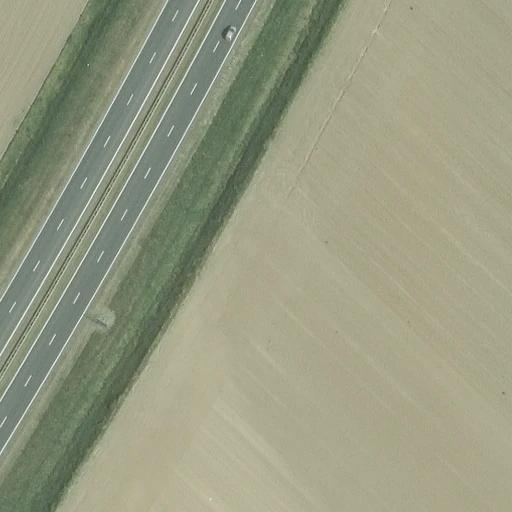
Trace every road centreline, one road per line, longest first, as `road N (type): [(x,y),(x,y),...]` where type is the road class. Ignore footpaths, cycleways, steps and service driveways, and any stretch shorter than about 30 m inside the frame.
road 1 (trunk): [(0,426),(235,0)]
road 2 (trunk): [(183,0),(0,328)]
